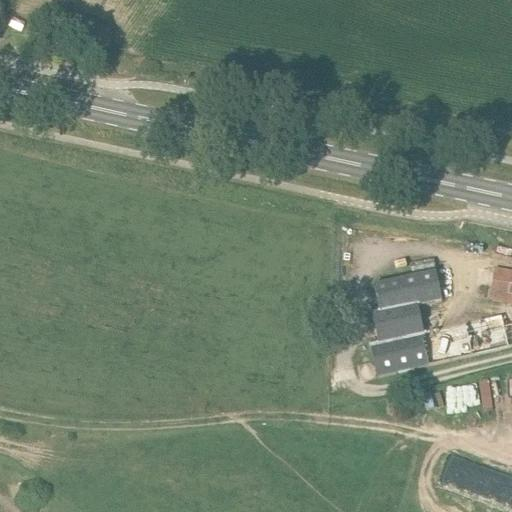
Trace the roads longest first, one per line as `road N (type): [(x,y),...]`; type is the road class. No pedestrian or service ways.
road 1 (primary): [(511,198),(0,87)]
road 2 (track): [(262,415),(107,428),(0,415)]
road 3 (track): [(511,464),(400,428),(262,415)]
road 4 (unclassified): [(511,358),(323,401)]
